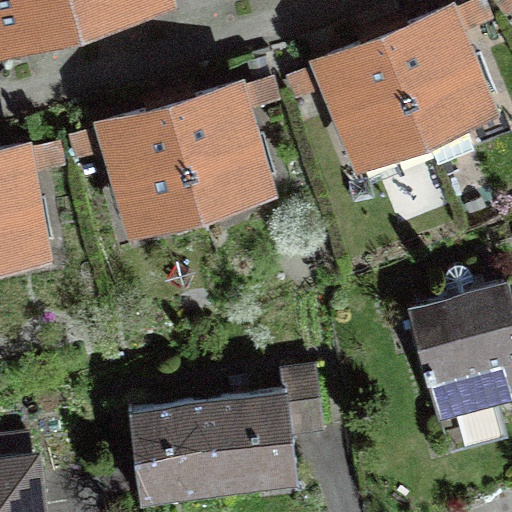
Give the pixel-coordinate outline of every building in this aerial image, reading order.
[(0,0),(0,49),(164,9),(162,0),(0,0)] [(384,35),(418,121),(434,161),(471,146),(455,108),(488,95),(454,7),(384,35)] [(418,121),(384,35),(312,63),(346,150),(418,121)] [(172,102),(199,199),(271,179),(244,83),(172,102)] [(199,199),(172,102),(104,121),(131,218),(199,199)] [(30,146),(0,150),(0,247),(44,241),(30,146)] [(451,299),(409,308),(437,421),(511,391),(511,286),(510,277),(477,292),(475,285),(467,274),(452,278),(448,288),(451,299)] [(208,399),(216,489),(294,481),(289,435),(327,432),(322,368),(284,370),(285,391),(208,399)] [(216,489),(208,399),(130,407),(139,496),(216,489)] [(45,511),(38,453),(0,458),(0,511),(45,511)]
